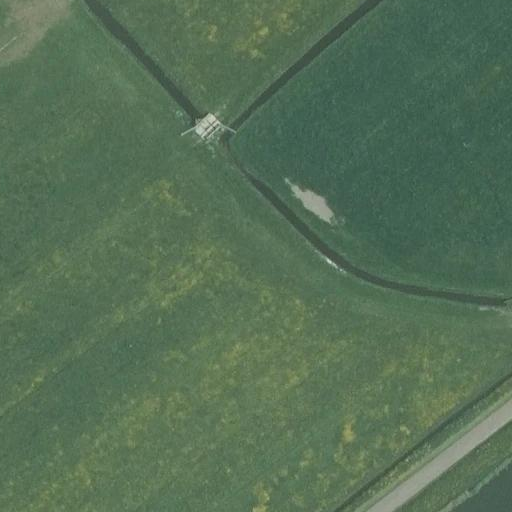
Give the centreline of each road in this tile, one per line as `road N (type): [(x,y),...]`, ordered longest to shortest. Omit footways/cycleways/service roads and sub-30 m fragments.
road 1 (track): [(511,330),(333,291),(188,145),(64,0)]
road 2 (unclassified): [(384,511),(511,412)]
